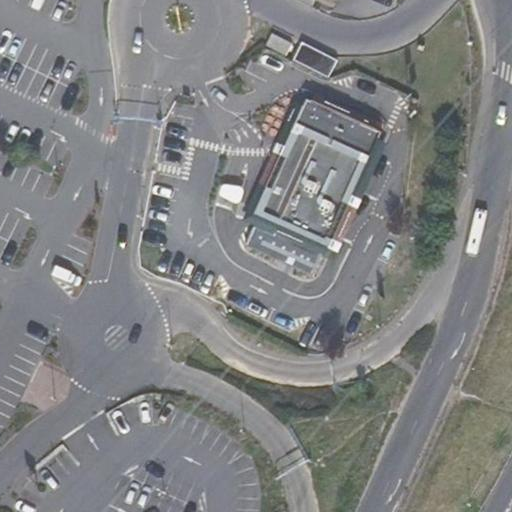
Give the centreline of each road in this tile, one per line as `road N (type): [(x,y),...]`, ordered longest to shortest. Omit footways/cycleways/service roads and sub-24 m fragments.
road 1 (primary): [(511,86),(458,336),(370,511)]
road 2 (unclassified): [(139,369),(214,393),(258,420),(293,455),(311,511)]
road 3 (unclassified): [(431,0),(408,22),(347,41),(246,0)]
road 4 (unclassified): [(0,476),(103,375)]
